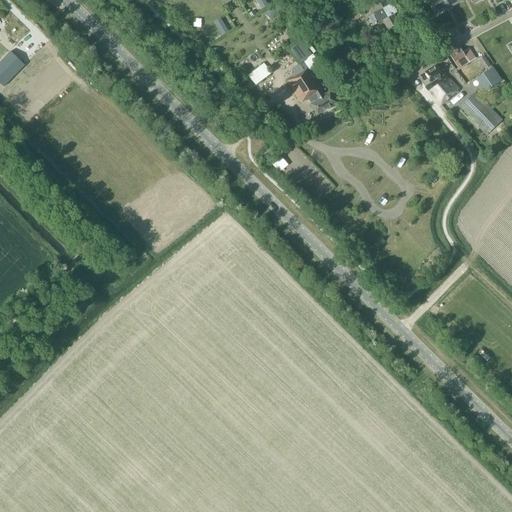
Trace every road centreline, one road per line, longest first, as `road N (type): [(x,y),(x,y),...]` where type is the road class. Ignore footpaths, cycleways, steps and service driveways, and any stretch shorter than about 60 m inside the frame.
road 1 (secondary): [(511,440),(66,0)]
road 2 (residential): [(363,95),(511,12)]
